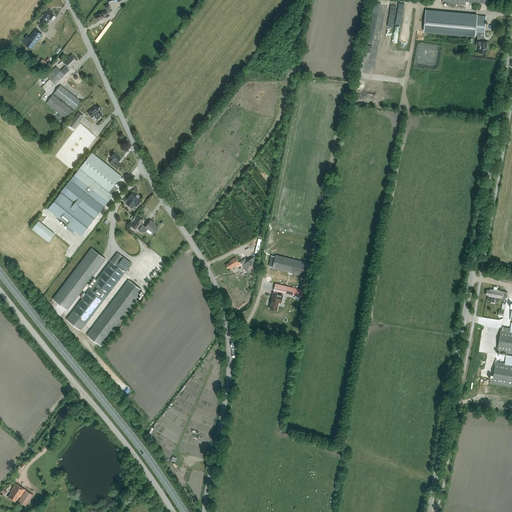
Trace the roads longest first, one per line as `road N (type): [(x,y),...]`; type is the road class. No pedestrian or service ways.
road 1 (unclassified): [(205,511),(228,376),(226,323),(205,265),(154,187),(66,0)]
road 2 (tertiary): [(426,511),(511,46)]
road 3 (primary): [(183,511),(0,272)]
road 4 (unclassified): [(169,511),(0,292)]
road 5 (unknown): [(144,167),(115,202),(111,242),(153,269)]
